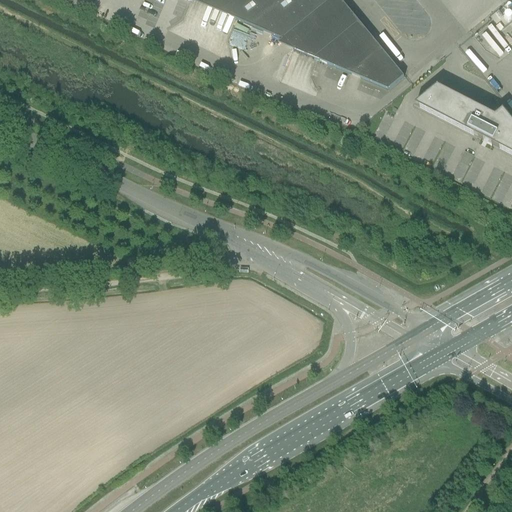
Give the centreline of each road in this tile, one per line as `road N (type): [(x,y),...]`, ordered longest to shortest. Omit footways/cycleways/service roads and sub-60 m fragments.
road 1 (unknown): [(415,56),(377,105),(337,111),(203,60),(114,0)]
road 2 (secondary): [(178,511),(438,360)]
road 3 (unclassified): [(250,245),(0,126)]
road 4 (track): [(0,292),(221,268),(250,245)]
road 5 (secondary): [(339,382),(133,511)]
road 6 (unclassified): [(426,329),(311,265),(286,262)]
